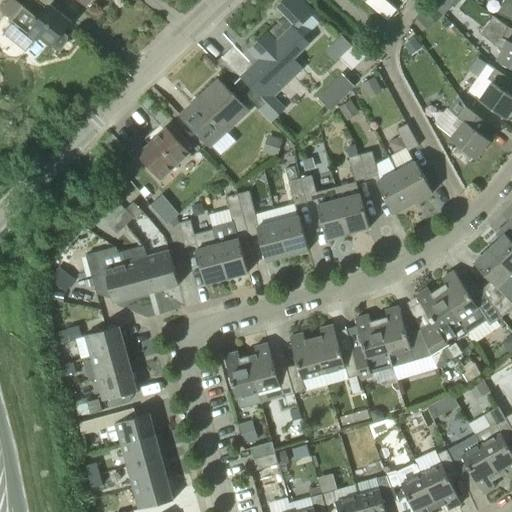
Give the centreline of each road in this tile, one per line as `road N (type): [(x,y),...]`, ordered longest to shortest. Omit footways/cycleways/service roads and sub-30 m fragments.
road 1 (residential): [(225,511),(183,363),(185,337),(407,264),(474,216),(511,172)]
road 2 (tertiary): [(0,215),(225,0)]
